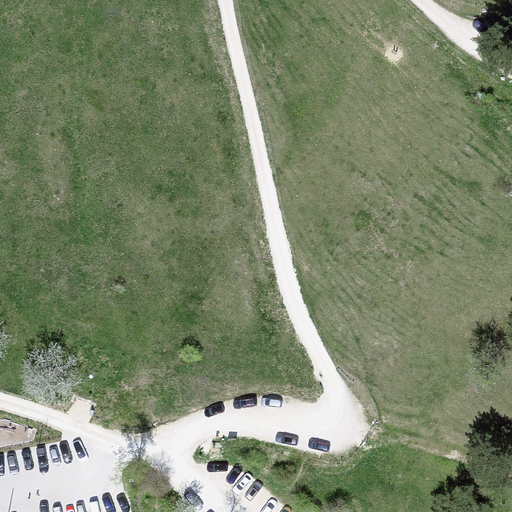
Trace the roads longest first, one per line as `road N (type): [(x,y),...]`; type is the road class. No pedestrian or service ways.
road 1 (track): [(335,428),(339,401),(302,330),(273,230),(225,0)]
road 2 (track): [(156,447),(175,433),(232,418),(335,428)]
road 3 (track): [(335,428),(420,443),(511,480)]
road 4 (track): [(111,453),(0,402)]
road 5 (track): [(415,0),(511,74)]
